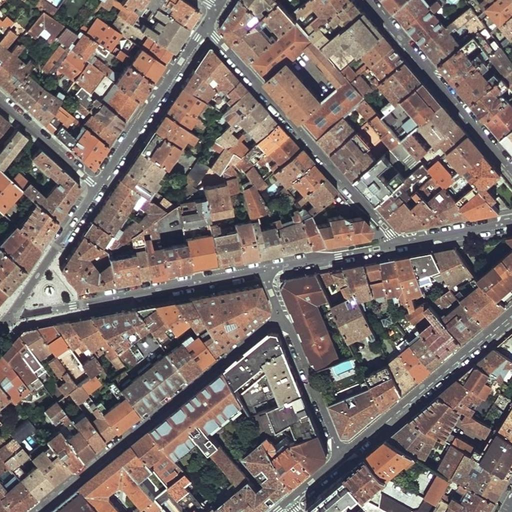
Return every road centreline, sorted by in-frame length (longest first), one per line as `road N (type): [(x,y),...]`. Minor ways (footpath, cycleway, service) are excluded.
road 1 (residential): [(279,316),(37,511)]
road 2 (residential): [(203,28),(395,244)]
road 3 (tertiary): [(15,310),(33,314),(265,268)]
road 4 (residential): [(511,172),(365,0)]
road 5 (residential): [(511,311),(343,454)]
road 6 (tertiary): [(97,187),(203,28)]
road 7 (residential): [(343,454),(279,316)]
road 8 (tertiary): [(15,310),(97,187)]
road 9 (tertiary): [(265,268),(395,244)]
road 10 (residential): [(97,187),(0,101)]
